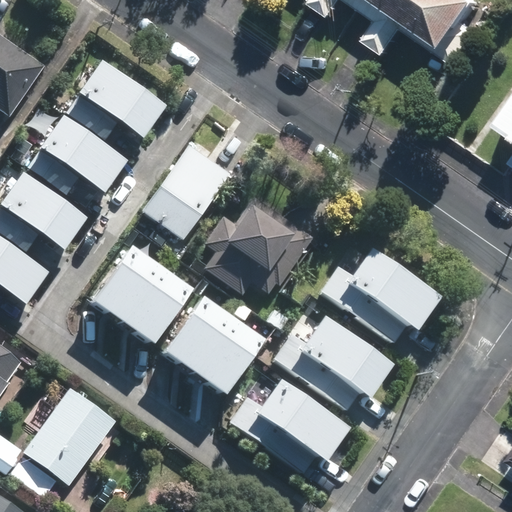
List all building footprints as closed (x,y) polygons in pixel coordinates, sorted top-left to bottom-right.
[(354,0),(361,4),(363,0),(314,0),(330,11),(338,0),(354,0)] [(402,23),(418,0),(363,0),(361,4),(379,17),(365,35),(384,48),(402,23)] [(449,55),(471,24),(465,20),(478,0),(418,0),(402,23),(449,55)] [(0,111),(4,115),(40,63),(0,35),(0,111)] [(96,62),(73,94),(137,140),(160,107),(96,62)] [(511,116),(503,130),(511,135),(511,116)] [(58,117),(34,149),(100,194),(122,162),(58,117)] [(139,213),(180,241),(227,175),(186,146),(139,213)] [(17,173),(0,197),(0,210),(58,252),(83,219),(17,173)] [(309,233),(250,192),(232,218),(220,209),(199,239),(212,248),(201,265),(239,290),(247,279),(264,290),(272,279),(276,282),(309,233)] [(0,242),(0,290),(21,305),(44,274),(0,242)] [(317,292),(391,345),(404,327),(411,332),(435,298),(366,249),(363,253),(353,245),(336,268),(335,267),(317,292)] [(88,303),(150,345),(189,290),(127,248),(88,303)] [(159,354),(221,397),(260,341),(199,298),(159,354)] [(270,360),(344,413),(357,395),(363,399),(388,366),(319,316),(316,320),(306,313),(290,335),(289,334),(270,360)] [(0,353),(0,388),(16,365),(0,353)] [(226,422),(300,476),(314,457),(320,461),(344,428),(275,378),(272,382),(262,375),(246,398),(245,397),(226,422)] [(68,487),(114,423),(67,390),(21,453),(24,456),(10,475),(43,498),(57,479),(68,487)] [(0,436),(0,472),(4,475),(20,451),(0,436)] [(15,511),(0,501),(0,511),(15,511)]
